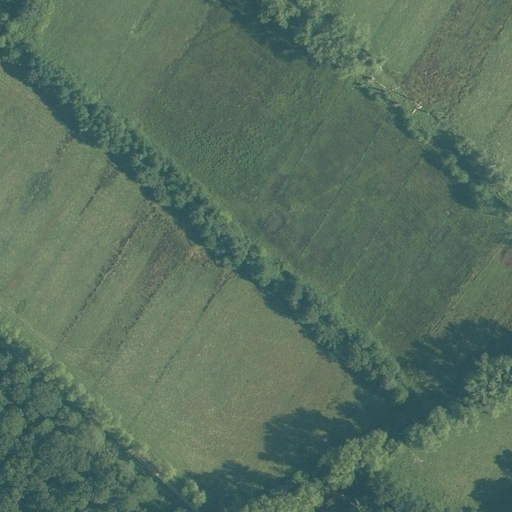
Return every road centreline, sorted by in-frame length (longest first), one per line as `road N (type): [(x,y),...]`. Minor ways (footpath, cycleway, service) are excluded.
road 1 (track): [(511,375),(252,511)]
road 2 (track): [(200,511),(0,334)]
